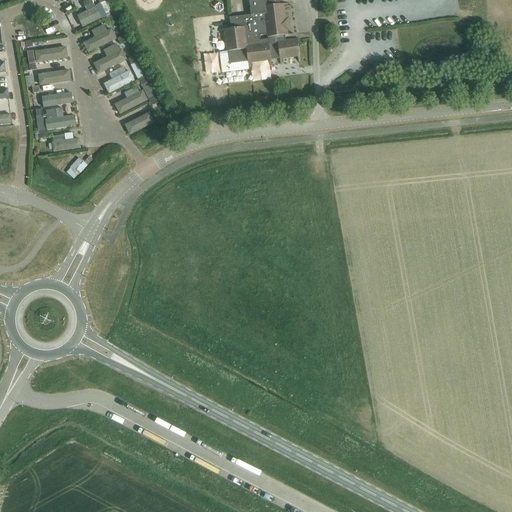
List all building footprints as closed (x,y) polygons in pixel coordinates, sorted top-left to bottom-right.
[(290,4),(280,5),(279,0),(248,0),(251,15),(229,18),(230,25),(232,25),(232,29),(218,31),(218,32),(225,31),(228,51),(221,51),(221,53),(228,52),(229,63),(228,64),(230,66),(231,64),(248,62),(249,69),(251,69),(250,62),(268,60),(269,67),(272,66),(271,58),(279,57),(280,65),(282,65),(282,58),(298,56),(299,63),(300,63),(297,40),(286,42),(285,36),(287,35),(286,31),(289,31),(288,19),(285,20),(283,6),(290,5),(290,4)] [(78,33),(107,19),(101,8),(73,23),(78,33)] [(107,19),(110,25),(116,22),(113,16),(107,19)] [(42,34),(40,26),(32,29),(34,37),(42,34)] [(91,32),(94,38),(83,43),(89,54),(117,39),(112,29),(106,32),(103,26),(91,32)] [(118,39),(120,45),(126,42),(123,36),(118,39)] [(103,51),(106,57),(94,64),(99,74),(128,60),(122,49),(119,51),(116,45),(103,51)] [(36,64),(68,59),(66,47),(34,52),(36,64)] [(27,52),(29,65),(30,71),(36,70),(35,64),(33,51),(27,52)] [(128,59),(131,66),(136,63),(137,63),(134,57),(128,59)] [(131,66),(132,70),(122,75),(119,68),(108,73),(112,80),(104,84),(109,95),(143,78),(136,63),(131,66)] [(39,87),(71,82),(69,70),(37,75),(39,87)] [(138,80),(141,86),(147,83),(144,77),(143,78),(138,80)] [(124,94),(126,99),(114,105),(120,115),(148,101),(143,90),(138,93),(136,88),(124,94)] [(0,90),(0,102),(8,102),(7,90),(0,90)] [(41,97),(43,109),(72,105),(71,93),(41,97)] [(149,101),(152,107),(158,104),(155,98),(149,101)] [(45,111),(46,120),(44,120),(46,132),(76,128),(74,116),(63,117),(61,109),(45,111)] [(125,125),(130,136),(159,121),(153,111),(125,125)] [(0,115),(0,127),(11,126),(9,115),(0,115)] [(52,136),(52,142),(50,142),(51,152),(79,148),(77,138),(64,140),(63,134),(52,136)] [(71,169),(67,173),(74,179),(78,175),(78,176),(87,166),(84,163),(79,159),(70,168),(71,169)] [(293,511),(295,511),(298,509),(286,499),(282,503),(293,511)]
